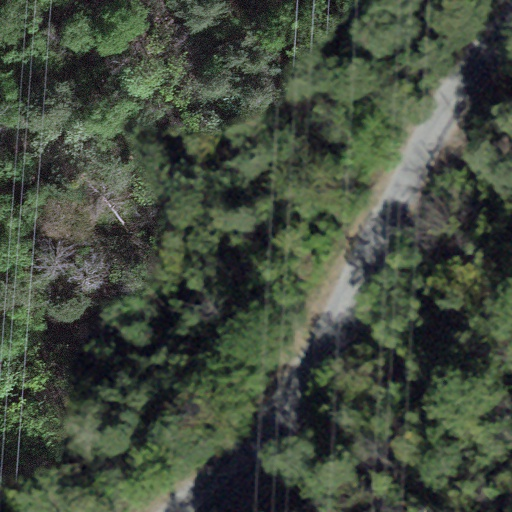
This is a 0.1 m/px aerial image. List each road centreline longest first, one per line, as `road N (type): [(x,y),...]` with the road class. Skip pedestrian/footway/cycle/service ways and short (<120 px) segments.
road 1 (unclassified): [(511,22),(446,97),(289,388),(182,511)]
road 2 (motorway): [(511,136),(0,79)]
road 3 (motorway): [(51,384),(511,451)]
road 4 (motorway): [(511,62),(227,0)]
